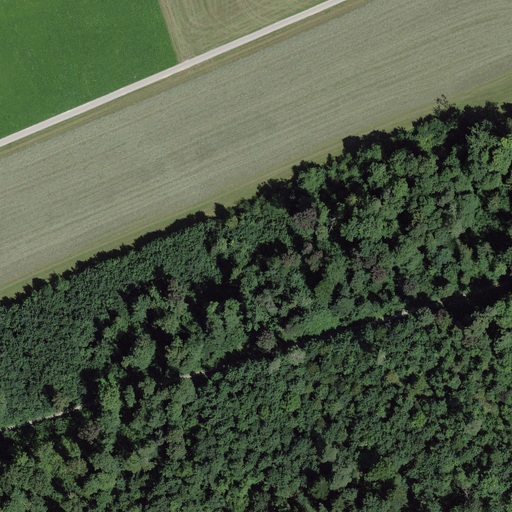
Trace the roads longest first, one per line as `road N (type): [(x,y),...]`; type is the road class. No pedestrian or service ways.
road 1 (track): [(0,432),(511,281)]
road 2 (track): [(338,0),(0,143)]
